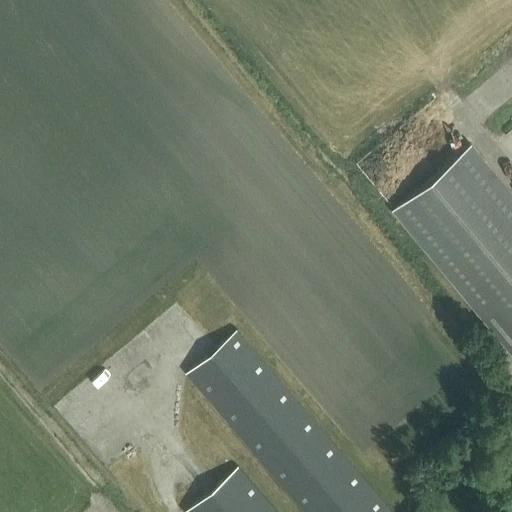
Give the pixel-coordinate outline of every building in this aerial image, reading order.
[(511,193),(470,143),(393,207),(443,267),(511,349),(511,193)] [(308,511),(393,511),(237,329),(189,371),(308,511)] [(183,425),(172,425),(173,443),(183,442),(183,425)] [(94,430),(84,438),(104,462),(114,454),(94,430)] [(190,511),(279,511),(240,466),(238,468),(231,460),(216,472),(222,479),(188,509),(190,511)]
